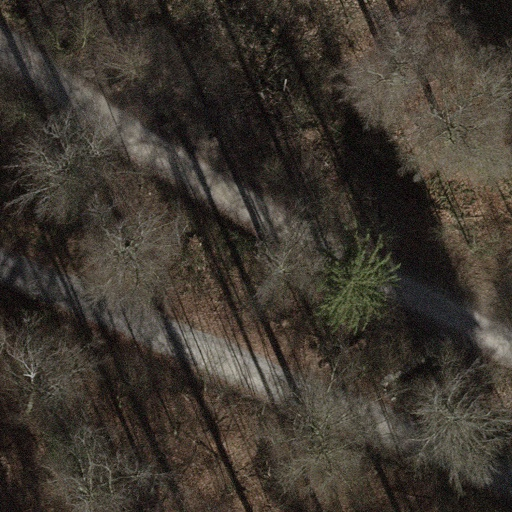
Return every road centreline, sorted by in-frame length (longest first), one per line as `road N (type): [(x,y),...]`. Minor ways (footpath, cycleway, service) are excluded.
road 1 (track): [(0,28),(511,346)]
road 2 (track): [(511,478),(0,268)]
